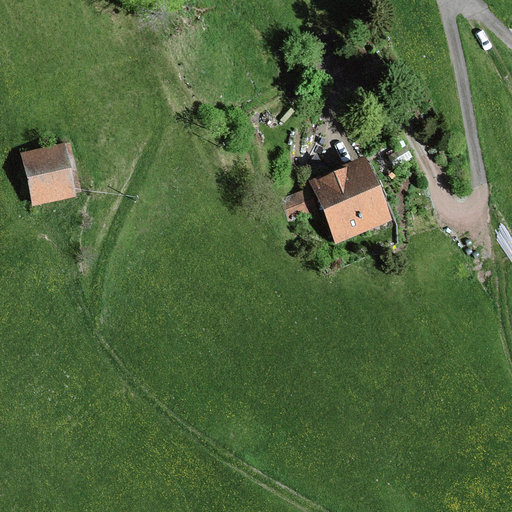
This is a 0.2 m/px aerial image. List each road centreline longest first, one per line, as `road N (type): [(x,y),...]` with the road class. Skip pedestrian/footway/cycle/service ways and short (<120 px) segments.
road 1 (track): [(317,511),(221,456),(144,397),(87,325),(61,219)]
road 2 (track): [(485,203),(511,348)]
